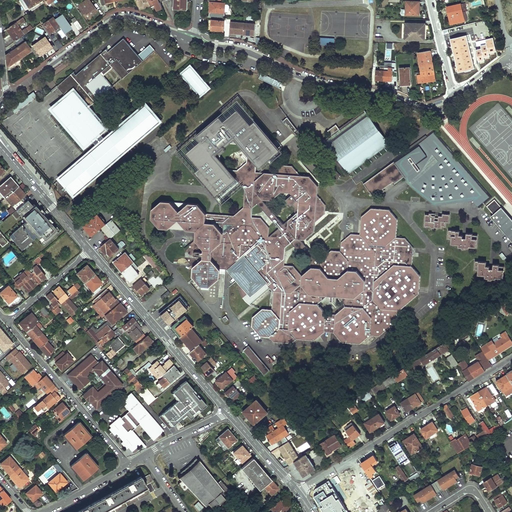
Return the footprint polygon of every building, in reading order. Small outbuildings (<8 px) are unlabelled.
[(24,0),(29,7),(32,5),(35,9),(41,4),(40,2),(43,0),(42,0),(24,0)] [(85,0),(78,6),(86,18),(98,10),(90,0),(85,0)] [(148,0),(150,4),(151,6),(155,4),(157,9),(162,7),(160,1),(162,0),(148,0)] [(173,0),(173,9),(187,10),(187,0),(173,0)] [(409,0),(406,0),(406,13),(419,14),(420,7),(418,7),(419,1),(409,0)] [(224,17),(224,12),(224,2),(213,2),(210,1),(209,11),(209,15),(224,17)] [(461,3),(447,6),(449,15),(452,14),(454,23),(464,21),(462,11),(461,3)] [(69,28),(71,27),(62,14),(58,17),(59,19),(57,21),(53,16),(44,22),(50,32),(60,25),(59,24),(61,22),(63,26),(67,31),(70,29),(69,28)] [(24,18),(25,17),(24,16),(7,29),(15,41),(22,36),(28,31),(26,28),(26,27),(22,30),(18,25),(26,20),(24,18)] [(71,19),(74,22),(78,29),(82,26),(77,20),(75,16),(71,19)] [(224,20),(212,19),(211,30),(224,30),(224,20)] [(244,33),(244,22),(230,21),(230,33),(244,33)] [(244,33),(244,34),(251,34),(251,36),(255,37),(255,23),(244,22),(244,33)] [(425,24),(406,23),(406,39),(424,39),(425,24)] [(466,35),(450,39),(458,72),(474,68),(466,35)] [(31,50),(25,41),(22,36),(15,41),(18,46),(15,48),(22,58),(25,55),(25,54),(31,50)] [(33,46),(40,57),(53,48),(46,37),(33,46)] [(63,45),(58,38),(54,42),(59,49),(63,45)] [(74,72),(58,86),(69,100),(63,106),(94,142),(98,146),(94,150),(67,174),(66,174),(60,179),(67,182),(68,181),(73,187),(72,187),(73,195),(112,162),(108,157),(111,155),(115,159),(160,121),(152,112),(146,105),(143,108),(139,111),(140,111),(108,139),(107,138),(106,139),(101,133),(106,129),(83,112),(89,107),(89,108),(99,99),(117,93),(113,87),(103,76),(113,68),(122,79),(129,73),(143,61),(156,51),(150,45),(138,55),(124,38),(109,52),(107,49),(76,75),(74,72)] [(496,51),(492,38),(486,40),(487,44),(481,46),(481,48),(475,50),(478,62),(485,61),(484,58),(490,56),(489,53),(496,51)] [(22,58),(15,48),(7,55),(8,67),(18,59),(19,60),(22,58)] [(431,49),(418,51),(421,70),(434,69),(431,49)] [(183,73),(201,95),(209,88),(191,66),(183,73)] [(376,69),(376,79),(384,80),(385,67),(380,66),(380,69),(376,69)] [(389,69),(389,67),(385,67),(384,80),(392,80),(393,70),(392,70),(389,69)] [(400,67),(401,85),(406,84),(406,82),(411,81),(410,67),(400,67)] [(419,82),(435,80),(434,69),(421,70),(422,74),(418,74),(419,82)] [(214,92),(221,100),(243,80),(236,72),(214,92)] [(279,89),(282,80),(261,73),(258,82),(279,89)] [(37,96),(34,92),(11,108),(15,112),(37,96)] [(210,95),(188,114),(195,122),(217,102),(210,95)] [(15,113),(11,108),(5,112),(8,117),(15,113)] [(325,139),(351,172),(390,142),(363,109),(340,128),(336,122),(328,129),(332,134),(325,139)] [(291,128),(294,125),(284,114),(280,118),(282,121),(283,120),(291,128)] [(195,230),(195,239),(186,247),(185,256),(194,267),(193,277),(202,287),(213,287),(222,279),(222,285),(227,286),(228,268),(230,268),(243,283),(244,289),(246,293),(249,297),(252,294),(254,296),(269,283),(277,293),(273,317),(264,316),(259,320),(258,328),(268,338),(278,339),(282,343),(300,344),(304,340),(322,340),(330,332),(339,332),(349,341),(367,342),(376,334),(384,335),(404,318),(404,308),(419,294),(422,291),(422,274),(410,267),(411,246),(404,238),(395,238),(395,218),(387,208),(371,206),(362,215),(361,233),(353,233),(344,242),(342,251),(334,251),(326,258),(325,267),(317,267),(306,277),(295,264),(283,263),(285,242),(293,235),(305,236),(314,228),(314,215),(324,207),(324,199),(316,190),(316,181),(308,172),(300,172),(290,162),(282,161),(271,170),(255,170),(254,151),(265,141),(264,134),(255,124),(247,125),(238,115),(230,115),(220,123),(211,122),(200,132),(201,141),(193,149),(194,158),(201,166),(203,177),(212,187),(221,187),(235,175),(248,188),(245,208),(237,216),(208,214),(200,205),(188,204),(178,213),(170,203),(162,203),(152,211),(152,219),(160,228),(170,229),(179,221),(187,230),(195,230)] [(185,117),(171,128),(178,137),(192,126),(185,117)] [(392,159),(403,174),(404,176),(409,182),(430,199),(431,199),(432,199),(435,195),(439,198),(440,199),(441,199),(442,200),(443,200),(462,198),(467,194),(477,206),(490,195),(432,128),(425,133),(426,134),(420,139),(423,141),(417,145),(414,140),(400,151),(401,152),(392,158),(392,159)] [(171,147),(177,142),(168,132),(162,137),(171,147)] [(153,151),(163,142),(157,136),(148,145),(153,151)] [(314,151),(336,180),(341,176),(318,147),(314,151)] [(403,174),(392,159),(362,182),(372,197),(380,191),(377,188),(385,179),(387,182),(391,180),(393,182),(403,174)] [(11,177),(0,185),(0,190),(6,197),(9,195),(19,186),(11,177)] [(377,188),(380,191),(383,189),(381,187),(387,182),(385,179),(377,188)] [(19,186),(9,195),(16,203),(25,195),(26,194),(19,186)] [(16,210),(28,199),(25,195),(16,203),(13,206),(16,210)] [(493,197),(485,204),(492,212),(489,214),(511,240),(511,219),(510,217),(508,218),(498,207),(500,205),(493,197)] [(28,199),(16,210),(21,215),(23,214),(26,217),(24,218),(26,221),(10,236),(22,250),(25,247),(31,242),(34,239),(34,238),(37,235),(36,235),(38,233),(40,236),(39,238),(42,241),(43,240),(46,243),(59,231),(56,229),(57,228),(56,227),(51,222),(51,223),(48,219),(45,215),(46,214),(47,214),(50,212),(47,209),(45,211),(43,213),(40,210),(38,207),(42,204),(40,201),(36,205),(35,204),(33,205),(28,199)] [(510,217),(500,205),(498,207),(508,218),(510,217)] [(423,214),(422,228),(429,228),(429,230),(433,230),(433,229),(441,229),(441,227),(444,228),(444,222),(447,222),(448,214),(440,213),(440,215),(437,215),(437,217),(433,217),(434,213),(427,213),(427,214),(423,214)] [(84,226),(92,236),(102,228),(107,224),(99,214),(84,226)] [(121,230),(113,219),(107,224),(102,228),(105,233),(107,235),(110,239),(111,238),(121,230)] [(451,240),(451,245),(458,245),(457,248),(462,248),(462,249),(466,249),(466,248),(469,248),(469,247),(476,247),(477,235),(471,235),(471,233),(465,233),(464,238),(461,238),(461,235),(457,235),(458,230),(447,230),(447,240),(451,240)] [(0,231),(0,241),(3,245),(8,240),(0,231)] [(101,247),(106,252),(107,250),(112,256),(120,249),(111,238),(110,239),(101,247)] [(145,254),(155,267),(160,264),(149,251),(145,254)] [(32,268),(42,279),(46,276),(37,265),(43,260),(41,258),(45,254),(43,252),(29,265),(30,266),(32,268)] [(126,252),(115,261),(124,272),(134,263),(135,263),(126,252)] [(479,271),(479,276),(486,276),(486,279),(490,279),(490,280),(493,280),(493,279),(497,279),(497,278),(504,278),(505,266),(500,266),(500,264),(493,264),(493,269),(490,269),(490,267),(487,266),(487,262),(476,262),(476,271),(479,271)] [(140,274),(136,269),(137,267),(134,263),(124,272),(131,281),(140,274)] [(87,264),(77,273),(85,282),(87,281),(95,274),(87,264)] [(42,279),(32,268),(29,270),(29,269),(25,272),(24,271),(22,272),(21,273),(20,275),(21,277),(16,281),(20,286),(22,284),(24,282),(26,285),(24,286),(29,291),(42,279)] [(446,295),(446,271),(438,270),(438,281),(436,281),(436,295),(446,295)] [(87,281),(94,289),(102,282),(95,274),(87,281)] [(146,277),(134,286),(138,291),(139,290),(143,294),(150,287),(146,282),(148,280),(146,277)] [(8,285),(0,293),(9,302),(14,299),(16,301),(19,298),(8,285)] [(58,299),(61,302),(75,290),(78,288),(75,285),(68,290),(71,292),(68,295),(60,286),(54,290),(60,297),(58,299)] [(107,289),(95,300),(94,300),(106,314),(120,303),(118,300),(117,301),(107,289)] [(61,302),(72,315),(75,312),(73,310),(77,307),(69,298),(71,296),(72,297),(74,298),(78,294),(75,290),(61,302)] [(169,291),(161,297),(164,300),(171,293),(169,291)] [(52,303),(55,307),(60,303),(56,299),(57,298),(52,292),(47,296),(53,303),(52,303)] [(180,296),(159,314),(167,324),(168,323),(173,318),(174,320),(187,309),(185,307),(187,305),(180,296)] [(434,300),(427,306),(425,304),(420,308),(422,310),(416,316),(422,322),(440,306),(434,300)] [(106,314),(113,323),(127,311),(120,303),(106,314)] [(43,317),(45,315),(49,312),(44,306),(40,309),(42,312),(40,313),(43,317)] [(20,322),(27,331),(38,321),(39,320),(32,312),(28,315),(20,322)] [(159,314),(158,315),(179,340),(180,339),(171,328),(167,324),(159,314)] [(171,328),(180,339),(182,337),(192,328),(194,327),(185,316),(171,327),(171,328)] [(119,331),(121,334),(137,321),(134,317),(121,327),(122,328),(119,331)] [(113,323),(110,319),(108,320),(108,321),(95,332),(98,335),(99,335),(98,333),(108,325),(109,326),(113,323)] [(27,331),(34,339),(41,332),(38,328),(42,325),(38,321),(27,331)] [(144,333),(142,331),(142,330),(142,328),(141,328),(139,326),(140,325),(137,321),(128,328),(131,331),(130,332),(130,334),(135,340),(144,333)] [(88,330),(96,340),(100,337),(100,338),(111,329),(109,326),(108,325),(98,333),(99,335),(98,335),(95,332),(91,327),(88,330)] [(14,343),(0,327),(0,345),(5,351),(14,343)] [(121,327),(121,328),(120,327),(114,332),(115,333),(113,334),(114,335),(119,331),(122,328),(121,327)] [(192,328),(182,337),(193,350),(199,344),(203,341),(192,328)] [(95,343),(102,350),(104,348),(101,344),(113,334),(115,333),(114,332),(111,329),(100,338),(101,338),(95,343)] [(34,339),(40,346),(47,340),(48,339),(41,332),(34,339)] [(511,344),(511,341),(505,332),(500,335),(503,338),(494,344),(492,341),(481,348),(489,360),(511,344)] [(146,336),(144,333),(135,340),(138,343),(146,336)] [(63,341),(66,344),(73,339),(70,335),(63,341)] [(133,347),(138,353),(153,341),(147,335),(146,336),(138,343),(133,347)] [(231,336),(228,338),(234,346),(237,344),(231,336)] [(118,337),(109,344),(112,348),(106,353),(110,358),(116,353),(115,352),(125,344),(118,337)] [(40,346),(46,353),(52,347),(47,340),(40,346)] [(445,342),(416,361),(413,362),(416,366),(423,362),(425,365),(439,356),(450,349),(449,347),(445,342)] [(193,350),(191,352),(198,361),(207,353),(199,344),(193,350)] [(244,350),(265,375),(271,370),(250,345),(244,350)] [(23,373),(32,365),(20,351),(19,352),(16,348),(7,356),(10,360),(11,359),(23,373)] [(63,350),(54,358),(56,361),(55,362),(62,369),(73,359),(67,352),(65,354),(63,350)] [(476,356),(479,361),(470,368),(469,368),(468,366),(466,367),(463,362),(459,364),(469,381),(470,381),(486,371),(485,370),(491,366),(486,357),(482,352),(476,356)] [(91,354),(67,374),(80,389),(88,382),(83,376),(93,368),(94,369),(105,382),(107,384),(97,392),(92,386),(83,393),(89,400),(96,408),(123,385),(102,360),(99,363),(91,354)] [(447,358),(453,368),(459,364),(453,355),(447,358)] [(114,363),(117,366),(124,360),(122,357),(114,363)] [(203,366),(213,379),(219,374),(211,364),(214,361),(211,358),(208,361),(203,366)] [(163,374),(174,365),(170,360),(165,364),(166,364),(162,367),(158,361),(153,365),(153,366),(149,369),(158,378),(163,374)] [(417,368),(416,366),(413,362),(404,368),(408,375),(417,368)] [(159,382),(164,388),(181,374),(174,365),(163,374),(165,377),(159,382)] [(232,367),(216,381),(222,389),(237,376),(234,373),(236,372),(232,367)] [(83,376),(88,382),(90,380),(86,376),(94,369),(93,368),(83,376)] [(126,378),(130,383),(132,381),(136,378),(145,370),(142,368),(137,372),(134,375),(130,370),(128,368),(123,372),(128,377),(126,378)] [(397,381),(398,382),(408,375),(404,368),(393,375),(397,381)] [(25,377),(33,386),(34,385),(43,378),(39,373),(38,374),(33,369),(25,377)] [(10,382),(3,374),(0,376),(0,391),(3,395),(8,391),(5,388),(9,385),(8,384),(10,382)] [(34,385),(35,387),(36,388),(39,386),(44,392),(47,395),(56,387),(46,375),(43,378),(34,385)] [(249,380),(254,386),(260,381),(255,375),(249,380)] [(387,387),(397,381),(393,375),(384,381),(387,387)] [(497,383),(503,393),(511,386),(511,383),(507,375),(498,381),(497,383)] [(133,386),(136,390),(142,385),(136,378),(132,381),(134,385),(133,386)] [(240,379),(234,384),(235,385),(236,387),(239,384),(240,385),(244,382),(240,379)] [(207,405),(187,380),(172,392),(179,400),(160,415),(170,428),(187,413),(191,418),(207,405)] [(372,394),(375,392),(376,394),(387,387),(384,381),(372,388),(369,390),(372,394)] [(94,385),(92,386),(97,392),(107,384),(105,382),(97,389),(94,385)] [(227,392),(229,394),(230,393),(235,398),(241,393),(236,387),(235,385),(227,392)] [(479,392),(486,405),(495,400),(492,395),(494,394),(489,386),(479,392)] [(511,386),(503,393),(506,397),(511,393),(511,386)] [(42,408),(44,411),(60,398),(56,393),(59,390),(56,387),(47,395),(48,396),(35,407),(38,411),(42,408)] [(149,404),(158,396),(155,392),(153,394),(147,387),(139,393),(149,404)] [(369,390),(358,397),(362,403),(373,396),(372,394),(369,390)] [(164,430),(132,392),(121,401),(130,411),(121,418),(120,416),(110,425),(112,427),(110,429),(115,435),(117,433),(124,441),(122,443),(127,449),(129,447),(132,451),(142,442),(132,430),(140,423),(154,439),(164,430)] [(408,398),(414,407),(421,403),(420,401),(423,399),(419,392),(408,398)] [(468,399),(476,411),(478,409),(478,410),(486,405),(479,392),(468,399)] [(408,398),(398,405),(403,412),(406,410),(407,412),(414,407),(408,398)] [(257,400),(244,411),(255,424),(268,412),(257,400)] [(346,405),(353,414),(359,411),(352,401),(346,405)] [(55,408),(65,419),(72,413),(63,402),(55,408)] [(453,415),(446,405),(443,407),(446,412),(446,413),(449,418),(453,415)] [(386,411),(391,420),(400,414),(395,406),(386,411)] [(14,413),(18,418),(24,414),(19,409),(14,413)] [(462,412),(470,424),(475,420),(467,409),(462,412)] [(372,419),(377,427),(384,422),(378,414),(372,419)] [(496,418),(501,426),(504,424),(500,416),(496,418)] [(266,430),(269,435),(267,436),(272,445),(289,434),(284,426),(287,424),(284,418),(266,430)] [(365,423),(370,432),(377,427),(372,419),(367,422),(365,423)] [(479,424),(484,431),(487,435),(491,432),(490,431),(483,421),(479,424)] [(64,434),(76,448),(91,437),(79,422),(64,434)] [(361,434),(352,422),(348,425),(350,427),(346,430),(350,435),(351,436),(345,440),(351,448),(357,444),(353,440),(361,434)] [(433,422),(421,429),(427,438),(430,436),(435,432),(438,430),(433,422)] [(29,429),(33,434),(39,429),(35,424),(31,427),(29,429)] [(284,426),(289,434),(293,432),(287,424),(284,426)] [(228,429),(219,436),(228,447),(237,439),(228,429)] [(477,434),(469,439),(473,445),(487,436),(487,435),(484,431),(478,436),(477,434)] [(321,443),(327,455),(333,452),(332,450),(342,445),(336,434),(321,443)] [(404,441),(412,454),(422,447),(414,434),(404,441)] [(451,441),(458,452),(471,444),(469,440),(468,440),(464,435),(456,440),(455,439),(451,441)] [(409,458),(398,440),(389,445),(400,464),(409,458)] [(280,447),(290,464),(294,461),(300,458),(289,441),(280,447)] [(242,445),(231,455),(239,464),(250,454),(242,445)] [(316,448),(308,453),(311,458),(320,453),(316,448)] [(71,465),(83,479),(98,467),(92,460),(93,459),(91,457),(90,458),(86,453),(71,465)] [(294,461),(304,477),(316,469),(306,454),(300,458),(294,461)] [(378,461),(375,455),(362,463),(371,477),(377,472),(372,465),(378,461)] [(11,456),(2,464),(11,475),(20,467),(11,456)] [(253,457),(241,467),(244,470),(260,489),(264,486),(272,480),(272,479),(263,469),(260,472),(258,469),(261,467),(253,457)] [(200,460),(199,459),(188,470),(178,476),(179,477),(182,480),(178,483),(185,490),(189,487),(206,505),(207,505),(208,505),(209,504),(213,509),(226,497),(225,496),(228,493),(228,492),(230,490),(221,480),(217,483),(199,461),(200,460)] [(394,468),(403,482),(408,479),(399,465),(394,468)] [(20,467),(11,475),(21,486),(30,479),(27,475),(22,470),(20,467)] [(455,469),(438,480),(444,489),(444,490),(458,481),(458,480),(461,478),(455,469)] [(60,472),(49,482),(57,491),(68,481),(60,472)] [(409,478),(413,484),(422,478),(418,472),(409,478)] [(483,482),(486,486),(500,477),(498,473),(483,482)] [(76,511),(114,511),(151,492),(147,485),(151,482),(154,480),(150,474),(143,478),(142,475),(76,511)] [(385,484),(380,476),(372,480),(378,489),(385,484)] [(500,477),(486,486),(489,491),(503,482),(500,477)] [(272,480),(264,486),(271,495),(279,489),(272,480)] [(348,511),(329,480),(315,489),(314,492),(314,494),(325,511),(348,511)] [(444,489),(438,480),(434,482),(440,491),(444,489)] [(151,482),(147,485),(151,492),(155,489),(151,482)] [(440,491),(434,482),(431,484),(437,493),(440,491)] [(431,484),(414,495),(419,504),(423,502),(423,503),(437,494),(437,493),(431,484)] [(0,485),(0,501),(4,506),(11,499),(0,485)] [(37,485),(27,493),(34,501),(43,493),(37,485)] [(494,497),(501,507),(507,503),(501,492),(494,497)] [(284,498),(271,508),(274,511),(284,511),(292,506),(287,500),(286,501),(284,498)] [(199,511),(203,508),(198,501),(193,506),(199,511)] [(383,511),(389,509),(386,503),(377,508),(379,511),(383,511)]
